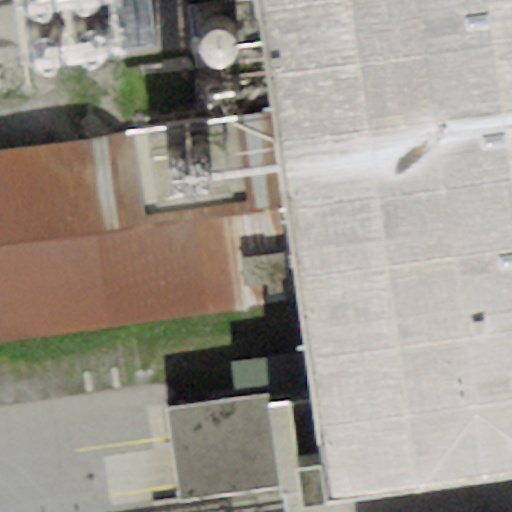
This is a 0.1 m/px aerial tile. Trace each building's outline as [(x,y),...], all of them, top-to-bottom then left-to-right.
[(337,490),(511,465),(511,0),(267,0),(282,107),(310,297),(322,384),(337,490)] [(97,56),(104,54),(109,50),(113,45),(114,38),(114,32),(111,25),(107,20),(100,17),(93,16),(86,17),(80,21),(76,26),(74,32),(74,39),(75,45),(79,50),(85,54),(91,56),(97,56)] [(50,61),(56,59),(62,55),(65,50),(67,43),(67,37),(64,30),(59,25),(53,22),(46,21),(39,22),(33,26),(29,31),(26,37),(26,44),(28,50),(32,55),(37,59),(43,62),(50,61)] [(221,63),(227,61),(232,58),(236,53),(238,46),(238,40),(235,34),(231,29),(225,26),(219,24),(212,26),(207,29),(202,33),(200,39),(199,45),(201,52),(204,57),(209,61),(215,63),(221,63)] [(282,107),(0,148),(0,335),(1,341),(310,297),(282,107)] [(322,384),(167,405),(182,511),(337,490),(322,384)] [(339,511),(511,511),(511,465),(337,490),(339,511)]
